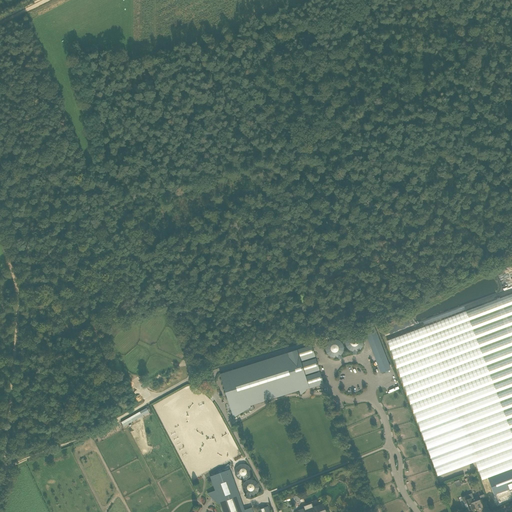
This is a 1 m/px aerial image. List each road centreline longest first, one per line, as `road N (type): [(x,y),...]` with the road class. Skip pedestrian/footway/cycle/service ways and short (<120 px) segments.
road 1 (track): [(91,100),(124,219),(198,376)]
road 2 (track): [(0,476),(16,298),(0,232)]
road 3 (track): [(2,469),(95,432),(198,376)]
